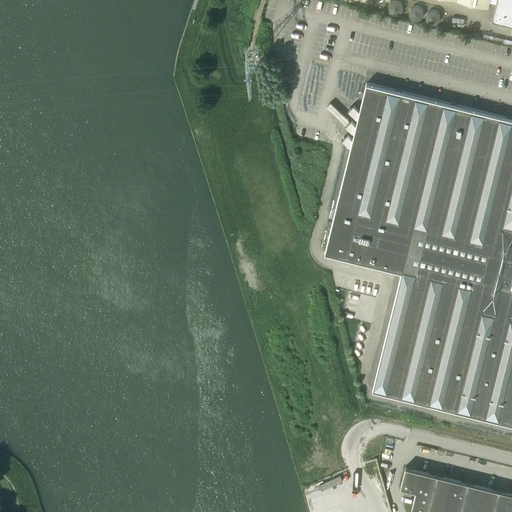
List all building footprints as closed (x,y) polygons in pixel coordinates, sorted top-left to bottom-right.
[(402,10),(402,8),(402,5),(401,3),(399,2),(397,1),(395,0),(392,1),(390,2),(389,3),(388,5),(387,8),(388,10),(389,12),(390,14),(392,15),(395,15),(397,15),(399,14),(401,12),(402,10)] [(511,0),(455,0),(487,8),(488,2),(495,4),(491,19),(511,24),(511,0)] [(422,15),(423,13),(422,10),(421,8),(419,6),(416,5),(413,6),(411,7),(409,9),(408,11),(408,14),(409,17),(411,19),(413,20),(416,20),(419,19),(421,18),(422,15)] [(439,19),(439,17),(439,15),(438,13),(437,11),(435,10),(433,10),(430,10),(428,11),(427,12),(426,14),(425,16),(425,18),(426,20),(427,22),(428,23),(430,24),(433,24),(435,24),(437,23),(438,21),(439,19)] [(511,118),(366,82),(324,251),(401,270),(371,389),(456,410),(511,423),(511,118)] [(511,511),(511,492),(405,467),(400,487),(415,491),(410,510),(417,511),(511,511)] [(340,475),(318,485),(321,491),(343,481),(340,475)]
